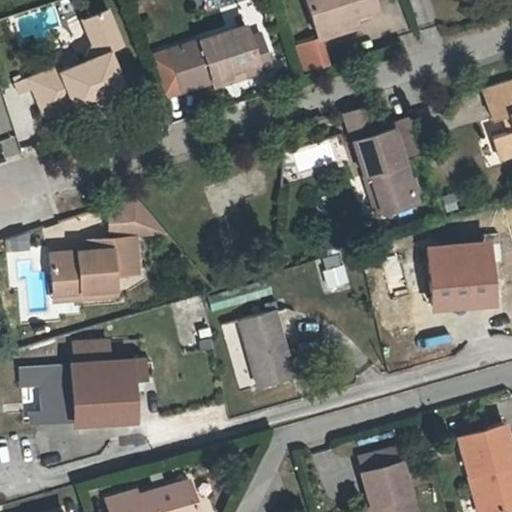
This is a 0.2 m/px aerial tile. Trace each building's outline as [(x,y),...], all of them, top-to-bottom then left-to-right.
[(309,0),(318,32),(356,20),(380,13),(375,0),(309,0)] [(86,65),(39,80),(53,123),(80,115),(81,121),(134,103),(118,53),(126,52),(113,14),(88,22),(95,45),(86,65)] [(359,31),(356,20),(318,32),(322,43),(359,31)] [(189,96),(219,86),(234,82),(237,73),(263,66),(256,45),(252,32),(177,56),(189,96)] [(303,72),(328,64),(318,36),(294,43),(303,72)] [(264,69),(275,66),(267,41),(256,45),(263,66),(264,69)] [(278,75),(275,66),(264,69),(263,66),(237,73),(234,82),(219,86),(221,94),(278,75)] [(511,91),(491,98),(499,125),(510,123),(511,129),(511,139),(497,145),(503,166),(511,163),(511,91)] [(371,117),(352,122),(358,147),(378,142),(371,117)] [(378,142),(358,147),(363,164),(367,177),(377,175),(388,212),(419,202),(406,157),(426,151),(418,125),(398,131),(399,136),(378,142)] [(377,215),(388,212),(377,175),(367,177),(377,215)] [(110,216),(112,247),(132,246),(169,241),(139,206),(110,216)] [(53,303),(115,298),(115,283),(134,281),(132,246),(112,247),(87,249),(86,256),(49,260),(53,303)] [(319,257),(329,288),(350,281),(339,250),(319,257)] [(488,258),(433,262),(439,315),(492,311),(488,258)] [(270,285),(212,302),(216,316),(274,299),(270,285)] [(115,308),(115,298),(53,303),(54,313),(115,308)] [(173,320),(203,313),(201,302),(170,309),(173,320)] [(280,315),(249,324),(269,392),(299,383),(280,315)] [(32,426),(136,424),(135,368),(31,370),(32,426)] [(489,511),(511,511),(511,430),(469,442),(489,511)] [(375,478),(408,469),(405,454),(371,462),(375,478)] [(383,511),(421,511),(410,469),(408,469),(375,478),(374,478),(383,511)] [(140,496),(109,505),(111,511),(196,511),(191,488),(142,502),(140,496)]
